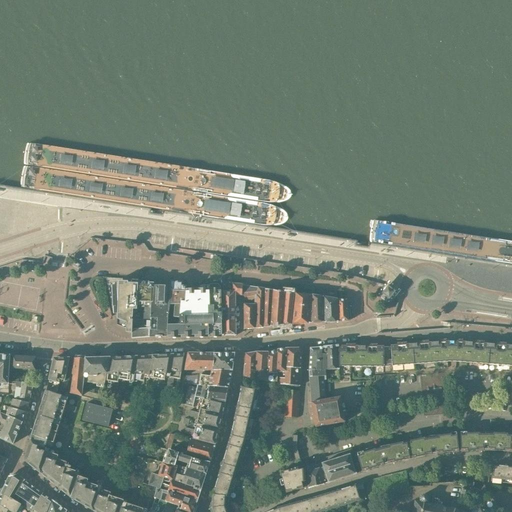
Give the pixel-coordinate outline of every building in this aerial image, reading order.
[(184,281),(182,282),(180,282),(178,281),(174,280),(173,282),(171,282),(171,287),(169,318),(180,318),(181,302),(185,302),(186,291),(186,289),(186,287),(188,285),(188,283),(186,281),(184,281)] [(119,323),(132,328),(132,321),(133,321),(133,311),(137,311),(138,288),(138,282),(121,282),(121,285),(117,285),(118,293),(117,293),(119,323)] [(138,282),(138,288),(137,311),(133,311),(133,321),(151,324),(153,286),(153,284),(149,284),(149,282),(138,282)] [(245,286),(245,284),(242,284),(239,284),(235,284),(232,283),(232,291),(221,291),(222,335),(236,335),(236,330),(236,327),(235,324),(235,322),(236,319),(235,308),(235,295),(239,295),(242,295),(245,297),(244,299),(244,303),(244,304),(244,329),(264,328),(265,289),(245,286)] [(390,302),(398,292),(388,283),(379,294),(390,302)] [(169,318),(168,336),(222,335),(221,291),(220,291),(220,287),(218,284),(211,285),(209,286),(208,286),(202,286),(201,287),(201,291),(186,291),(185,302),(181,302),(180,318),(169,318)] [(171,287),(153,286),(151,324),(150,337),(168,336),(169,318),(171,287)] [(264,328),(271,327),(273,290),(265,289),(264,328)] [(271,327),(283,325),(284,291),(281,291),(281,290),(279,290),(278,290),(273,290),(271,327)] [(284,291),(283,325),(290,325),(291,292),(284,291)] [(310,324),(311,294),(299,294),(291,292),(290,325),(310,324)] [(324,323),(325,297),(311,294),(310,324),(324,323)] [(338,322),(335,299),(325,297),(324,323),(338,322)] [(350,308),(347,308),(346,300),(338,299),(335,299),(338,322),(348,321),(351,319),(350,308)] [(150,337),(151,324),(133,321),(132,321),(132,328),(131,339),(150,337)] [(511,365),(511,345),(457,342),(446,342),(391,346),(391,347),(392,366),(447,362),(456,362),(511,365)] [(338,346),(324,347),(325,370),(339,369),(339,366),(338,346)] [(383,367),(392,366),(391,347),(338,346),(339,366),(383,367)] [(309,370),(325,370),(324,347),(310,348),(309,370)] [(277,350),(276,374),(280,374),(279,382),(279,385),(285,385),(286,367),(287,349),(277,350)] [(286,367),(285,385),(289,385),(300,386),(301,368),(301,351),(300,350),(299,349),(287,349),(286,367)] [(256,352),(255,371),(259,372),(258,380),(267,380),(267,381),(279,382),(280,374),(276,374),(277,350),(268,352),(256,352)] [(247,381),(257,383),(258,380),(259,372),(255,371),(256,352),(245,354),(244,376),(248,376),(247,381)] [(168,377),(167,387),(172,388),(174,378),(180,379),(184,354),(152,356),(150,378),(159,379),(158,389),(163,390),(165,377),(168,377)] [(186,370),(211,371),(215,354),(188,354),(187,360),(186,364),(186,370)] [(234,354),(215,354),(211,371),(232,370),(234,354)] [(0,382),(9,383),(10,356),(6,356),(0,355),(0,382)] [(24,369),(24,357),(13,356),(12,368),(24,369)] [(150,379),(150,378),(152,356),(146,356),(139,357),(137,357),(135,371),(135,372),(134,379),(135,379),(135,380),(142,381),(144,381),(145,378),(150,379)] [(24,357),(24,369),(35,370),(36,357),(24,357)] [(110,358),(107,381),(113,382),(111,391),(117,392),(119,379),(122,380),(120,390),(126,390),(127,381),(133,381),(134,382),(134,380),(135,380),(135,379),(134,379),(135,372),(135,371),(137,357),(139,357),(110,358)] [(53,358),(48,380),(59,383),(60,380),(63,380),(61,390),(66,391),(68,381),(65,381),(70,358),(53,358)] [(86,359),(74,358),(72,374),(73,374),(73,382),(70,394),(80,396),(82,396),(83,391),(84,382),(86,359)] [(109,358),(100,359),(86,359),(84,382),(104,384),(106,380),(109,358)] [(200,384),(211,386),(228,389),(232,370),(211,371),(211,374),(202,373),(200,384)] [(310,381),(324,380),(326,380),(325,370),(309,370),(309,371),(310,381)] [(325,400),(324,384),(324,380),(310,381),(311,402),(325,400)] [(21,387),(19,400),(29,403),(33,384),(16,381),(16,386),(21,387)] [(329,384),(324,384),(325,400),(311,402),(316,427),(345,422),(340,397),(330,399),(329,384)] [(225,403),(228,389),(211,386),(208,400),(225,403)] [(239,397),(254,400),(255,396),(262,398),(262,394),(256,392),(256,390),(241,387),(239,397)] [(300,391),(286,390),(285,417),(298,418),(300,391)] [(46,391),(38,415),(60,422),(64,409),(75,413),(77,407),(66,404),(68,398),(46,391)] [(82,396),(101,401),(102,395),(83,391),(82,396)] [(253,406),(254,400),(239,397),(237,407),(252,410),(259,411),(259,408),(253,406)] [(196,424),(219,430),(225,403),(208,400),(203,398),(199,413),(190,410),(188,416),(198,418),(196,424)] [(13,399),(11,406),(26,412),(29,403),(19,400),(13,399)] [(113,409),(87,403),(82,420),(108,427),(113,409)] [(10,406),(6,415),(9,416),(22,422),(26,412),(11,406),(10,406)] [(250,419),(252,410),(237,407),(235,416),(250,419)] [(69,431),(58,428),(60,422),(38,415),(31,440),(46,445),(52,447),(57,433),(67,437),(69,431)] [(0,437),(13,444),(22,422),(9,416),(7,421),(5,426),(0,437)] [(235,416),(233,426),(248,429),(249,425),(255,426),(256,423),(250,421),(250,419),(235,416)] [(184,433),(194,435),(192,440),(214,446),(219,430),(196,424),(195,430),(185,427),(184,433)] [(247,435),(248,429),(233,426),(231,436),(246,439),(252,440),(253,436),(247,435)] [(511,451),(511,434),(489,433),(488,433),(460,434),(461,451),(488,450),(511,451)] [(459,451),(458,448),(456,434),(434,436),(429,437),(407,442),(411,459),(431,454),(459,451)] [(246,439),(231,436),(228,445),(243,449),(246,439)] [(214,446),(192,440),(191,439),(188,448),(212,455),(215,446),(214,446)] [(45,448),(46,445),(31,440),(24,460),(42,474),(49,452),(50,449),(45,448)] [(378,448),(357,455),(362,471),(389,463),(411,459),(407,442),(384,447),(378,448)] [(243,449),(228,445),(225,454),(240,459),(241,455),(247,457),(248,453),(242,451),(243,449)] [(209,462),(212,455),(188,448),(186,456),(209,462)] [(209,462),(186,456),(166,449),(158,476),(201,490),(209,462)] [(42,474),(71,497),(78,476),(80,472),(70,469),(71,466),(66,465),(69,457),(63,455),(62,460),(57,459),(59,455),(49,452),(42,474)] [(238,465),(240,459),(225,454),(222,464),(237,468),(243,470),(244,467),(238,465)] [(328,483),(356,474),(350,454),(322,463),(323,467),(328,483)] [(237,468),(222,464),(219,473),(234,478),(237,468)] [(492,481),(502,482),(503,466),(493,465),(492,481)] [(502,482),(511,483),(511,479),(511,466),(503,466),(502,482)] [(328,483),(323,467),(311,470),(311,467),(307,468),(309,488),(328,483)] [(71,497),(95,511),(96,511),(120,511),(124,502),(124,500),(118,498),(121,489),(118,487),(119,483),(114,482),(113,486),(116,487),(113,496),(110,495),(111,492),(101,489),(102,487),(96,485),(99,476),(93,474),(90,483),(87,482),(92,470),(86,468),(83,477),(78,476),(71,497)] [(304,469),(302,469),(298,470),(298,468),(281,472),(286,492),(303,488),(302,482),(305,481),(304,469)] [(128,478),(142,483),(145,475),(131,470),(128,478)] [(197,502),(201,490),(158,476),(151,473),(147,485),(151,486),(156,488),(197,502)] [(231,487),(232,483),(239,485),(240,481),(233,479),(234,478),(219,473),(216,483),(231,487)] [(2,492),(23,506),(33,511),(43,494),(16,475),(9,477),(2,492)] [(213,495),(229,497),(235,497),(236,494),(230,492),(231,487),(216,483),(213,495)] [(366,498),(365,493),(363,483),(356,485),(360,499),(366,498)] [(356,485),(346,488),(351,502),(360,499),(356,485)] [(181,511),(193,511),(197,502),(156,488),(153,498),(156,499),(154,503),(181,511)] [(351,502),(346,488),(337,491),(341,505),(351,502)] [(129,504),(124,502),(120,511),(147,511),(148,510),(142,508),(147,495),(142,493),(137,506),(134,505),(139,492),(133,490),(129,504)] [(337,491),(327,494),(332,508),(341,505),(337,491)] [(19,511),(23,506),(2,492),(0,495),(0,505),(10,511),(19,511)] [(33,511),(47,511),(53,502),(43,494),(33,511)] [(332,508),(327,494),(318,497),(323,511),(332,508)] [(228,506),(229,497),(213,495),(211,508),(228,506)] [(487,511),(488,511),(479,508),(478,511),(463,511),(455,509),(433,504),(434,500),(428,499),(428,498),(428,497),(427,496),(426,495),(425,495),(424,495),(423,495),(422,495),(421,495),(421,496),(420,496),(420,497),(419,498),(419,499),(419,500),(419,501),(420,502),(415,501),(412,511),(487,511)] [(318,497),(309,500),(312,511),(320,511),(323,511),(318,497)] [(312,511),(309,500),(299,502),(301,511),(312,511)] [(66,511),(67,511),(57,505),(57,504),(53,502),(47,511),(66,511)] [(291,511),(301,511),(299,502),(289,505),(291,511)] [(181,511),(154,503),(151,511),(181,511)]
